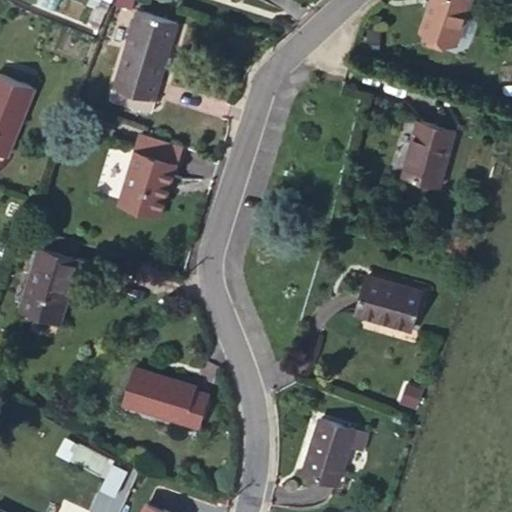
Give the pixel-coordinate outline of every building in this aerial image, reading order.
[(432,0),(422,30),(457,42),(470,0),(432,0)] [(88,25),(99,29),(106,11),(96,7),(88,25)] [(154,99),(155,99),(178,21),(138,9),(115,88),(116,88),(154,99)] [(0,151),(8,155),(35,88),(0,73),(0,151)] [(154,99),(116,88),(113,100),(150,110),(154,99)] [(110,133),(113,122),(89,115),(85,126),(110,133)] [(404,175),(440,185),(455,129),(418,119),(404,175)] [(182,146),(141,133),(120,202),(161,214),(182,146)] [(44,230),(39,246),(76,256),(80,242),(44,230)] [(21,310),(60,322),(69,291),(73,292),(77,276),(81,277),(86,259),(76,256),(39,246),(21,310)] [(412,329),(423,291),(368,275),(357,314),(412,329)] [(77,276),(73,292),(77,293),(81,277),(77,276)] [(124,401),(200,425),(209,394),(195,390),(197,385),(135,365),(124,401)] [(356,428),(321,417),(303,472),(338,483),(350,444),(356,428)] [(356,428),(350,444),(361,447),(366,432),(356,428)] [(59,452),(101,472),(107,458),(66,438),(59,452)] [(128,470),(113,462),(101,487),(116,495),(128,470)] [(143,511),(167,511),(147,503),(143,511)]
